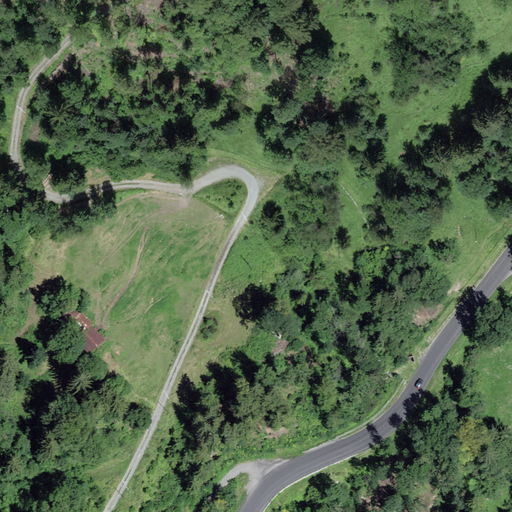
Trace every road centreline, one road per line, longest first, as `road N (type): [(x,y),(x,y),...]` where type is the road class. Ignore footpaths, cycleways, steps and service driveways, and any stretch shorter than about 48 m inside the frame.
road 1 (track): [(108,511),(253,187),(227,174),(191,187),(106,187),(66,203),(46,202),(28,188),(14,144),(22,92),(40,65),(138,0)]
road 2 (primary): [(511,257),(394,416),(279,479),(251,511)]
road 3 (track): [(511,294),(462,355),(453,390),(469,420),(511,429)]
